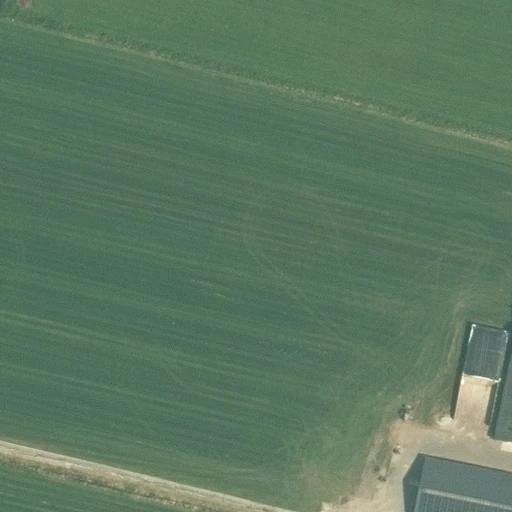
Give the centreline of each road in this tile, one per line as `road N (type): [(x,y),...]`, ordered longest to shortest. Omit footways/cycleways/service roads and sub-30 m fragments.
road 1 (track): [(0,448),(268,511)]
road 2 (track): [(393,511),(417,438),(511,457)]
